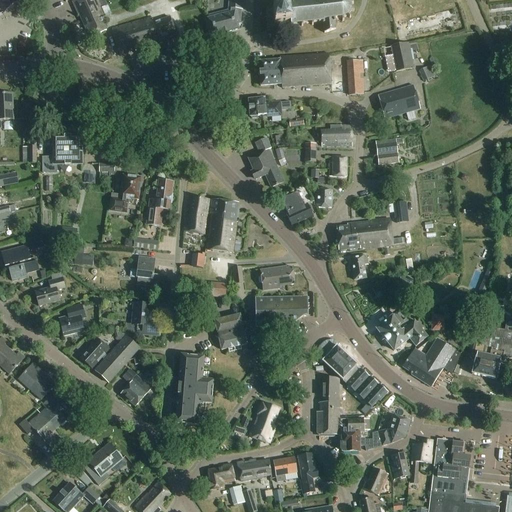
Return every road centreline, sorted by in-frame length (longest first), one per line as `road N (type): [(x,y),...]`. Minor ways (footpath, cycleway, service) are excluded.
road 1 (residential): [(148,436),(164,424),(185,169)]
road 2 (residential): [(362,188),(358,124),(346,104),(237,84)]
road 3 (unclassified): [(362,188),(461,155),(511,119)]
road 4 (secondary): [(313,267),(208,155)]
road 5 (residential): [(0,505),(115,406)]
road 6 (residential): [(115,406),(0,310)]
road 7 (residential): [(206,457),(295,346)]
road 8 (residential): [(346,501),(369,461),(406,444),(423,404)]
